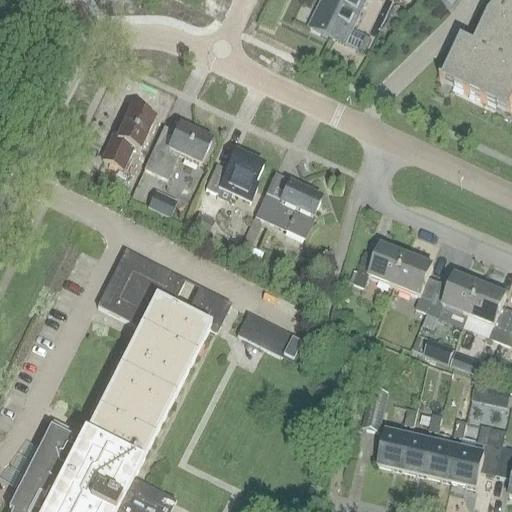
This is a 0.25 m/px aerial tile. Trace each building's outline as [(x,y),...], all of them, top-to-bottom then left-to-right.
[(366,0),(324,0),(310,30),(344,47),(366,0)] [(511,0),(503,0),(488,19),(473,49),(461,43),(442,83),(440,82),(439,83),(510,117),(511,116),(509,115),(511,108),(511,0)] [(114,135),(101,162),(121,172),(132,150),(138,153),(153,123),(130,112),(118,137),(114,135)] [(166,158),(153,152),(143,173),(166,183),(178,158),(199,168),(210,145),(178,130),(167,153),(168,153),(166,158)] [(262,170),(235,156),(226,175),(215,170),(205,192),(217,198),(219,192),(249,206),(256,191),(253,189),(262,170)] [(265,198),(254,221),(276,231),(286,210),(294,214),(285,232),(305,241),(314,223),(311,221),(320,202),(288,187),(280,205),(276,204),(265,198)] [(146,211),(168,222),(175,207),(153,197),(146,211)] [(196,221),(191,233),(207,240),(213,229),(196,221)] [(368,281),(394,291),(406,260),(381,249),(376,261),(365,256),(352,288),(364,293),(368,281)] [(171,511),(174,506),(175,505),(132,483),(209,332),(215,336),(229,309),(230,310),(230,309),(198,292),(184,319),(170,312),(184,285),(124,255),(96,310),(139,332),(89,431),(84,441),(52,425),(40,449),(20,490),(8,511),(171,511)] [(394,291),(419,301),(414,313),(426,318),(438,286),(427,281),(432,270),(406,260),(394,291)] [(442,311),(467,321),(480,289),(476,288),(478,284),(466,279),(465,283),(454,279),(450,290),(438,286),(426,318),(437,322),(442,311)] [(480,289),(467,321),(493,331),(488,342),(500,347),(511,315),(501,311),(506,299),(480,289)] [(511,315),(500,347),(511,352),(511,349),(511,315)] [(292,364),(301,347),(291,342),(292,339),(247,317),(236,338),(264,352),(281,361),(282,359),(292,364)] [(428,360),(455,365),(458,349),(431,344),(428,360)] [(473,363),(468,376),(485,383),(490,369),(473,363)] [(361,432),(380,436),(389,397),(370,393),(361,432)] [(417,416),(407,414),(404,430),(413,432),(417,416)] [(428,436),(438,438),(442,422),(432,419),(428,436)] [(462,443),(466,427),(457,425),(453,441),(462,443)] [(486,449),(490,433),(482,431),(478,447),(486,449)] [(410,443),(384,437),(377,469),(403,475),(410,443)] [(403,475),(427,481),(435,449),(410,443),(403,475)] [(458,454),(450,486),(476,492),(480,476),(495,480),(502,452),(486,449),(478,447),(475,446),(472,457),(458,454)] [(427,481),(450,486),(458,454),(435,449),(427,481)] [(511,454),(502,452),(495,480),(511,483),(508,499),(511,500),(511,454)]
